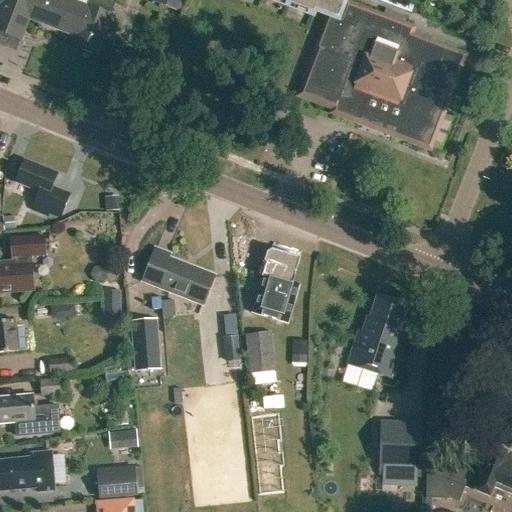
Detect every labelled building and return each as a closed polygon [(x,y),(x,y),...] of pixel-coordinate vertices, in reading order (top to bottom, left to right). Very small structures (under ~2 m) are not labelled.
[(61,29),(72,1),(70,0),(0,0),(0,30),(8,34),(9,32),(19,36),(27,16),(61,29)] [(74,46),(99,55),(115,14),(75,0),(72,0),(72,1),(61,29),(60,31),(77,37),(74,46)] [(183,0),(157,0),(180,9),(183,0)] [(278,0),(313,13),(317,0),(278,0)] [(307,87),(303,98),(335,110),(333,113),(358,122),(359,123),(363,111),(397,124),(397,125),(397,124),(393,135),(428,148),(459,62),(462,54),(428,42),(419,39),(415,43),(406,40),(408,35),(409,35),(411,30),(347,5),(341,21),(329,17),(304,82),(304,84),(306,84),(305,87),(307,87)] [(39,192),(31,210),(47,216),(49,211),(60,216),(69,194),(51,187),(56,175),(23,162),(15,182),(39,192)] [(117,197),(104,198),(105,211),(118,211),(117,197)] [(13,217),(2,218),(3,230),(14,229),(13,217)] [(11,239),(13,262),(0,263),(0,293),(33,291),(32,257),(46,256),(45,237),(11,239)] [(143,282),(202,305),(213,277),(167,259),(168,255),(156,250),(143,282)] [(300,259),(271,251),(266,254),(259,277),(262,278),(252,313),(285,323),(291,303),(293,304),(298,287),(292,285),(300,259)] [(101,292),(102,317),(121,316),(119,291),(101,292)] [(355,367),(392,378),(402,346),(398,345),(403,330),(401,327),(408,306),(376,297),(370,318),(367,319),(362,334),(358,332),(348,365),(355,367)] [(76,305),(62,305),(63,313),(67,317),(77,317),(76,305)] [(129,321),(134,371),(161,369),(157,318),(129,321)] [(0,321),(0,353),(17,352),(17,351),(26,351),(24,333),(16,334),(15,321),(0,321)] [(243,335),(248,375),(275,372),(270,332),(243,335)] [(222,339),(223,350),(238,349),(237,337),(222,339)] [(294,340),(293,355),(308,355),(308,341),(294,340)] [(41,396),(66,393),(65,380),(40,382),(41,396)] [(33,408),(32,396),(0,398),(0,424),(15,423),(16,437),(59,433),(57,407),(33,408)] [(110,403),(113,427),(126,424),(122,401),(110,403)] [(420,427),(380,426),(379,475),(383,475),(383,485),(414,486),(415,476),(419,476),(420,427)] [(112,433),(113,450),(135,449),(134,431),(112,433)] [(426,499),(427,499),(453,495),(459,497),(461,498),(467,483),(491,493),(495,483),(496,483),(498,484),(511,489),(511,463),(508,461),(510,456),(511,456),(511,454),(488,445),(488,447),(490,448),(478,475),(428,455),(428,447),(427,447),(426,499)] [(0,491),(37,488),(37,492),(54,491),(51,452),(30,454),(30,459),(0,461),(0,491)] [(116,498),(142,495),(138,458),(113,461),(116,498)] [(96,505),(96,511),(136,511),(136,501),(96,505)]
